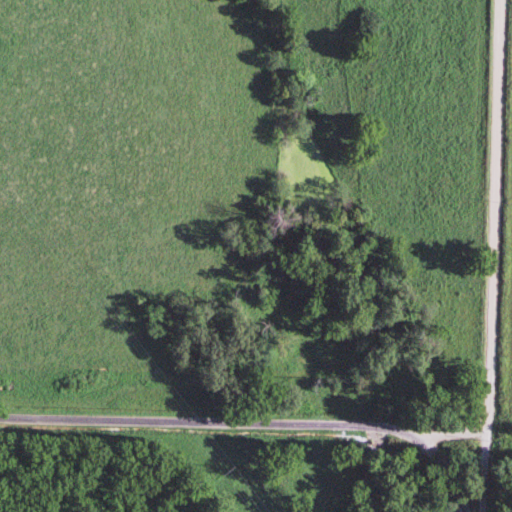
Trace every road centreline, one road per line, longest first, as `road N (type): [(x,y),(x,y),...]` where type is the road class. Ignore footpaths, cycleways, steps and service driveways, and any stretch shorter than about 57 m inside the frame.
road 1 (residential): [(486,432),(0,416)]
road 2 (residential): [(486,432),(500,0)]
